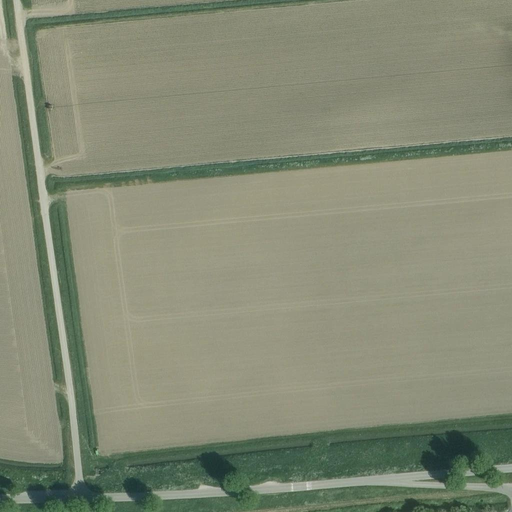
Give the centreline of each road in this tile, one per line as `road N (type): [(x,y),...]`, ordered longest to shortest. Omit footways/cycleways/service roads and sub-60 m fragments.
road 1 (unclassified): [(79,498),(16,0)]
road 2 (unclassified): [(511,468),(79,498)]
